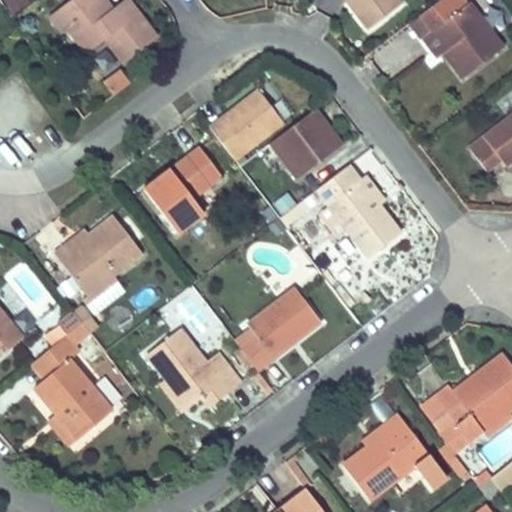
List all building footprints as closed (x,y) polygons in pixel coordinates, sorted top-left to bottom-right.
[(27,0),(0,0),(13,19),(32,7),(27,0)] [(116,16),(111,9),(103,0),(70,0),(49,16),(59,29),(65,25),(86,52),(104,39),(123,63),(156,38),(131,5),(116,16)] [(126,0),(123,0),(111,9),(116,16),(131,5),(126,0)] [(349,0),(347,2),(368,30),(401,5),(397,0),(349,0)] [(444,0),(439,0),(418,16),(431,33),(435,29),(450,48),(445,51),(441,54),(461,80),(501,49),(467,4),(455,13),(444,0)] [(444,0),(455,13),(467,4),(464,0),(444,0)] [(435,29),(431,33),(445,51),(450,48),(435,29)] [(256,90),(208,128),(234,161),(282,123),(256,90)] [(316,111),(269,144),(295,181),(341,147),(316,111)] [(505,166),(511,160),(511,116),(471,149),(488,171),(501,161),(505,166)] [(198,148),(143,190),(176,234),(202,215),(191,200),(221,177),(198,148)] [(346,166),(315,190),(322,198),(329,207),(347,231),(368,257),(399,234),(376,205),(359,182),(346,166)] [(365,177),(359,182),(376,205),(382,200),(365,177)] [(315,190),(310,194),(317,202),(322,198),(315,190)] [(310,194),(294,206),(301,215),(317,202),(310,194)] [(294,206),(278,219),(284,227),(301,215),(294,206)] [(347,231),(329,207),(319,214),(338,238),(347,231)] [(67,244),(54,254),(87,297),(112,277),(140,254),(112,216),(87,235),(70,249),(67,244)] [(83,231),(67,244),(70,249),(87,235),(83,231)] [(112,277),(87,297),(90,302),(116,282),(112,277)] [(117,284),(88,306),(97,316),(125,295),(117,284)] [(256,336),(240,350),(256,370),(319,321),(293,288),(247,324),(256,336)] [(82,305),(74,312),(81,321),(91,334),(99,327),(82,305)] [(0,356),(22,338),(0,310),(0,356)] [(74,312),(61,321),(69,331),(81,321),(74,312)] [(81,321),(69,331),(79,343),(91,334),(81,321)] [(147,354),(166,379),(188,408),(201,398),(218,384),(225,394),(238,384),(216,354),(205,363),(178,329),(147,354)] [(63,337),(28,365),(41,381),(32,389),(54,415),(76,440),(110,411),(67,361),(77,352),(63,337)] [(502,355),(468,381),(471,386),(505,359),(502,355)] [(511,367),(505,359),(471,386),(468,381),(452,393),(448,387),(423,407),(442,432),(453,424),(467,443),(481,432),(507,413),(511,409),(511,367)] [(188,408),(166,379),(158,384),(181,413),(188,408)] [(218,384),(201,398),(209,407),(225,394),(218,384)] [(507,413),(481,432),(486,438),(511,419),(507,413)] [(76,440),(54,415),(47,421),(68,446),(76,440)] [(387,431),(366,447),(341,466),(368,501),(390,485),(413,467),(424,481),(429,488),(443,478),(396,415),(382,426),(387,431)] [(346,416),(311,443),(315,449),(350,422),(346,416)] [(382,426),(362,441),(366,447),(387,431),(382,426)] [(290,459),(284,464),(304,491),(310,486),(290,459)] [(511,460),(493,475),(499,482),(511,471),(511,460)] [(413,467),(390,485),(401,498),(424,481),(413,467)] [(320,511),(304,491),(275,511),(320,511)]
